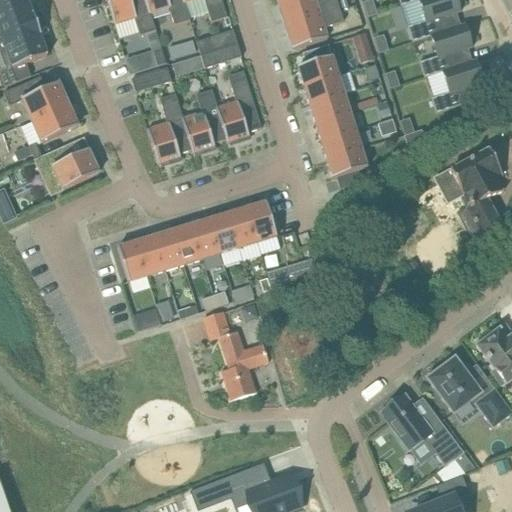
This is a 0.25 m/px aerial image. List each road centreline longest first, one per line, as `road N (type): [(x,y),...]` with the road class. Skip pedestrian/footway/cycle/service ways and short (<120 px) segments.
road 1 (residential): [(63,0),(136,181),(158,209),(292,168)]
road 2 (residential): [(340,403),(511,272)]
road 3 (residential): [(325,414),(209,414),(173,325)]
road 4 (residential): [(292,168),(240,0)]
